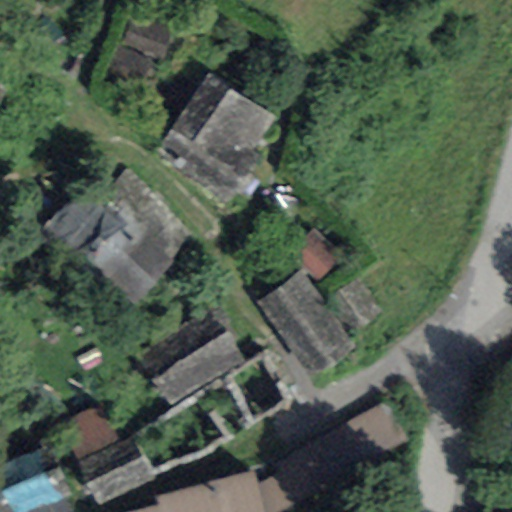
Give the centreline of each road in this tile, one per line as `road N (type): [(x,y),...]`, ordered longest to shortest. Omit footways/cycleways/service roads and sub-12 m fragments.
road 1 (residential): [(436,511),(511,195)]
road 2 (track): [(101,511),(290,411)]
road 3 (track): [(109,138),(90,32),(103,0)]
